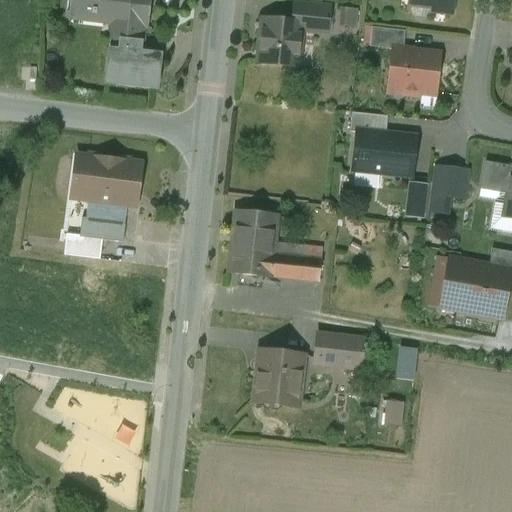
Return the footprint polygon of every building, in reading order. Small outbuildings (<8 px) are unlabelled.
[(76,0),(74,19),(76,19),(77,13),(122,19),(120,41),(141,43),(143,26),(146,26),(149,0),(76,0)] [(409,0),(408,9),(411,10),(414,16),(423,17),(427,11),(451,14),(452,0),(409,0)] [(330,8),(294,4),(292,23),(301,24),(300,31),(327,34),(330,8)] [(343,26),(359,27),(361,8),(345,7),(343,26)] [(292,23),(263,20),(262,35),(260,35),(260,36),(262,36),(261,46),(259,46),(258,47),(261,48),(259,64),(296,68),(300,31),(301,24),(292,23)] [(405,32),(371,28),(369,47),(393,50),(393,48),(403,49),(405,32)] [(141,43),(120,41),(118,51),(109,50),(105,84),(157,90),(161,55),(140,53),(141,43)] [(438,55),(407,52),(407,51),(405,50),(403,49),(393,48),(393,50),(390,75),(394,76),(393,90),(404,91),(403,96),(417,97),(418,93),(434,95),(438,55)] [(350,133),(356,134),(356,132),(385,135),(387,117),(352,114),(350,133)] [(356,132),(356,134),(352,171),(411,177),(415,138),(413,138),(412,142),(392,140),(392,136),(385,135),(356,132)] [(116,162),(102,160),(102,158),(88,156),(88,158),(76,157),(71,198),(88,200),(127,205),(129,205),(130,195),(137,196),(141,165),(129,163),(130,161),(116,160),(116,162)] [(511,167),(485,163),(480,190),(507,195),(503,217),(511,219),(511,167)] [(436,168),(433,195),(463,199),(466,172),(436,168)] [(123,244),(127,205),(88,200),(86,220),(82,219),(79,239),(123,244)] [(277,216),(235,212),(228,274),(270,278),(271,278),(273,255),(274,244),(277,216)] [(322,249),(274,244),(273,255),(271,278),(318,283),(322,249)] [(488,267),(453,260),(454,255),(449,255),(448,259),(436,257),(431,285),(443,288),(439,308),(502,319),(511,271),(511,265),(511,253),(491,249),(488,267)] [(443,288),(431,285),(428,306),(439,308),(443,288)] [(363,340),(317,335),(314,365),(360,370),(363,340)] [(302,356),(260,352),(255,397),(291,401),(294,380),(299,381),(302,356)] [(408,424),(408,400),(390,399),(389,424),(408,424)]
